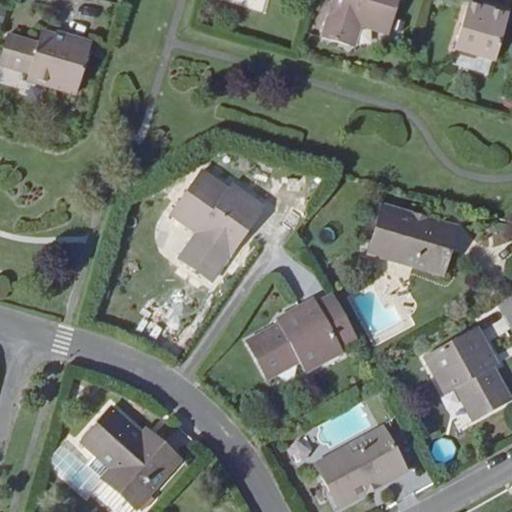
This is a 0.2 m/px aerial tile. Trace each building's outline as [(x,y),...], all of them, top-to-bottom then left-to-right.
[(389,35),(399,0),(333,0),(322,37),(356,48),(363,27),(389,35)] [(468,5),(455,51),(495,62),(508,17),(468,5)] [(91,44),(68,37),(66,41),(40,33),(37,45),(7,36),(0,60),(0,65),(29,75),(27,82),(76,96),(91,44)] [(265,210),(231,186),(227,191),(202,174),(173,215),(198,234),(180,259),(213,283),(265,210)] [(414,267),(443,275),(456,229),(383,207),(370,253),(414,267)] [(305,374),(342,353),(339,348),(332,335),(351,324),(335,295),(315,306),(312,302),(276,322),(278,324),(247,341),(268,379),(298,362),(305,374)] [(351,324),(332,335),(339,348),(358,337),(351,324)] [(497,367),(478,330),(425,359),(446,396),(456,390),(473,422),(511,401),(493,368),(497,367)] [(181,460),(147,431),(142,436),(111,410),(83,442),(113,470),(103,481),(137,510),(181,460)] [(384,430),(316,466),(339,508),(407,471),(384,430)]
